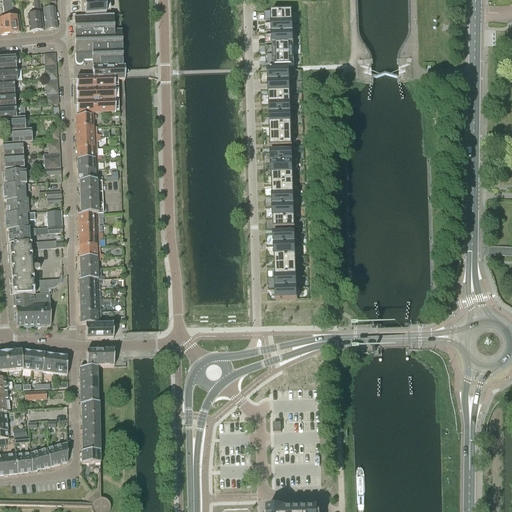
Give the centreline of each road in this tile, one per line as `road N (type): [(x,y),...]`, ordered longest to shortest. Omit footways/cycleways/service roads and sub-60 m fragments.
road 1 (unclassified): [(179,343),(163,0)]
road 2 (unclassified): [(246,15),(256,231),(250,354)]
road 3 (residential): [(64,55),(71,347)]
road 4 (tertiary): [(470,279),(475,0)]
road 5 (residential): [(0,483),(76,467),(71,347)]
road 6 (unclassified): [(315,354),(337,386),(341,511)]
